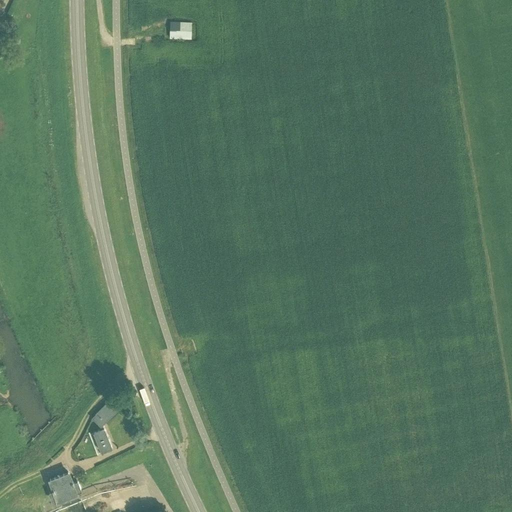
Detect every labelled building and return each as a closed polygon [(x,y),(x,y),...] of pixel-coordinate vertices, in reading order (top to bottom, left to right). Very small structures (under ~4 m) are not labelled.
[(190,38),(191,22),(170,21),(169,38),(190,38)] [(92,418),(101,427),(118,410),(109,400),(92,418)] [(112,447),(104,428),(94,432),(102,451),(112,447)] [(50,479),(54,490),(58,498),(58,500),(77,493),(76,491),(72,482),(68,472),(50,479)] [(78,480),(72,482),(76,491),(82,489),(78,480)] [(58,498),(54,490),(49,492),(53,500),(58,498)]
